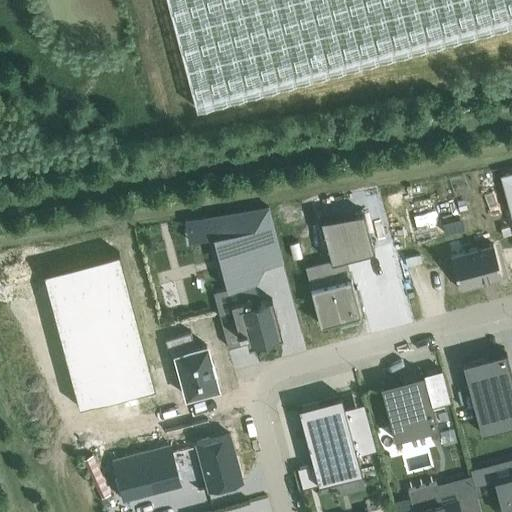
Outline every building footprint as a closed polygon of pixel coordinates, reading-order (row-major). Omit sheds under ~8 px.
[(511,0),(167,0),(196,107),(511,22),(511,0)] [(511,170),(501,174),(511,215),(511,170)] [(466,191),(395,210),(406,246),(475,226),(466,191)] [(375,210),(326,210),(340,267),(387,255),(375,210)] [(264,267),(254,229),(214,235),(214,236),(227,287),(228,288),(255,281),(264,267)] [(493,243),(451,254),(461,289),(482,283),(481,280),(502,275),(493,243)] [(118,257),(29,277),(67,414),(153,396),(118,257)] [(345,278),(304,288),(313,326),(334,321),(335,325),(366,317),(357,288),(348,291),(345,278)] [(240,335),(245,334),(247,341),(248,345),(283,336),(272,297),(253,303),(252,297),(231,302),(240,335)] [(203,331),(165,341),(174,376),(185,373),(193,406),(231,396),(218,349),(209,353),(203,331)] [(511,371),(506,351),(463,362),(481,432),(511,423),(511,371)] [(425,373),(381,384),(394,438),(438,427),(425,373)] [(342,395),(298,406),(313,462),(318,483),(362,472),(357,452),(345,406),(342,395)] [(230,433),(196,442),(209,489),(243,480),(243,479),(230,433)] [(177,468),(124,479),(129,505),(182,494),(177,468)] [(511,511),(511,473),(494,478),(500,503),(502,511),(511,511)] [(442,503),(436,480),(408,488),(410,494),(414,510),(414,511),(461,511),(458,499),(442,503)] [(410,494),(392,498),(395,511),(405,511),(414,510),(410,494)]
